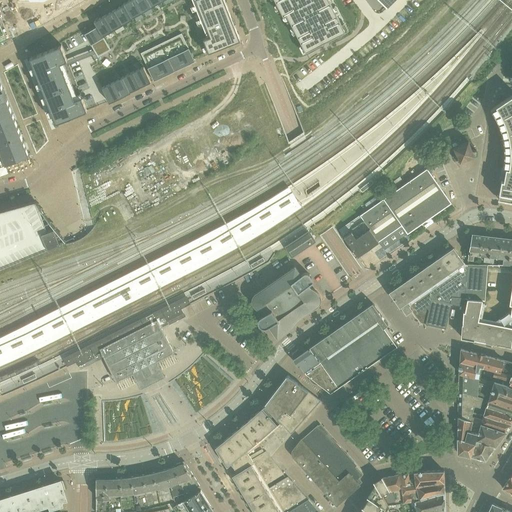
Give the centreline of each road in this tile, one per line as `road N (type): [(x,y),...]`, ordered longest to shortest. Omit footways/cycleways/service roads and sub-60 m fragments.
road 1 (track): [(0,279),(116,235),(216,179),(265,163),(324,124),(454,0)]
road 2 (tertiary): [(81,460),(152,453),(207,429),(288,344),(370,286)]
road 3 (residential): [(64,150),(260,48),(241,0)]
road 4 (track): [(241,57),(218,109),(141,155),(133,177),(143,199)]
road 5 (residential): [(329,511),(277,453),(320,411)]
road 6 (tertiary): [(370,286),(469,217)]
road 7 (residential): [(320,411),(416,339)]
